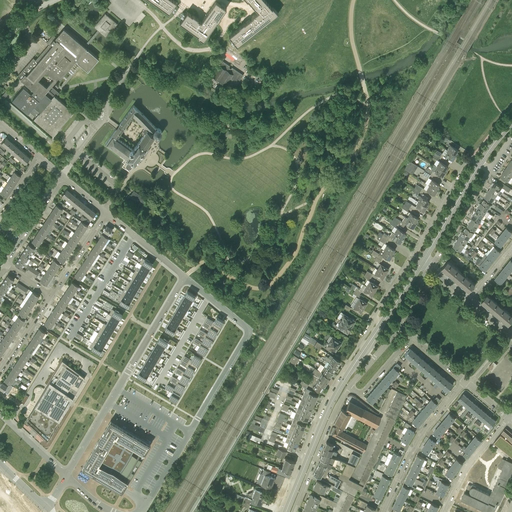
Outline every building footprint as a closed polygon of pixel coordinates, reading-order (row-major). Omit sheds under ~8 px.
[(150,0),(169,13),(171,9),(174,11),(176,8),(174,7),(174,8),(173,7),(176,2),(173,0),(150,0)] [(239,28),(229,36),(232,40),(231,41),(233,45),(235,43),(237,46),(278,13),(273,7),(272,8),(264,0),(246,0),(247,1),(248,0),(258,12),(252,17),(244,23),(238,27),(239,28)] [(183,17),(179,22),(198,35),(197,36),(203,41),(216,22),(217,23),(221,17),(220,17),(226,8),(223,7),(225,5),(221,3),(220,4),(216,1),(201,22),(198,19),(193,15),(192,15),(187,12),(184,16),(183,16),(184,14),(183,13),(180,16),(183,17)] [(98,31),(105,37),(117,24),(105,13),(93,27),(98,31)] [(15,97),(12,100),(17,104),(27,113),(29,111),(36,117),(34,119),(53,135),(58,130),(57,130),(59,128),(70,115),(73,112),(54,95),(52,93),(53,93),(53,92),(54,91),(53,90),(52,89),(51,91),(50,91),(48,90),(55,82),(58,85),(59,84),(57,82),(76,61),(77,62),(76,62),(81,66),(88,72),(99,59),(87,49),(87,50),(86,49),(87,49),(85,48),(84,46),(64,29),(56,37),(54,35),(47,43),(51,46),(45,53),(38,62),(33,58),(18,76),(21,79),(20,79),(21,80),(22,81),(31,89),(28,91),(23,87),(15,97)] [(242,75),(221,62),(207,82),(213,86),(212,88),(228,98),(242,75)] [(82,67),(76,74),(85,82),(91,75),(82,67)] [(10,92),(7,89),(0,97),(0,99),(2,101),(10,92)] [(149,150),(147,148),(154,136),(155,136),(156,137),(157,137),(158,137),(159,136),(160,136),(160,135),(161,134),(162,134),(162,133),(161,132),(161,131),(161,130),(160,129),(159,128),(158,128),(157,128),(138,110),(133,105),(121,121),(118,126),(117,127),(111,135),(112,135),(105,144),(126,159),(125,161),(126,161),(126,162),(127,163),(125,165),(125,168),(127,169),(128,170),(131,169),(134,165),(138,160),(140,162),(143,157),(144,158),(146,155),(145,154),(149,150)] [(1,143),(6,148),(11,142),(6,138),(1,143)] [(6,148),(10,152),(15,146),(11,142),(6,148)] [(447,149),(456,156),(458,154),(456,152),(458,150),(450,145),(447,149)] [(10,152),(15,156),(20,150),(15,146),(10,152)] [(455,157),(456,156),(447,149),(445,148),(442,153),(444,155),(452,161),(455,157)] [(15,156),(20,160),(25,154),(20,150),(15,156)] [(25,154),(20,160),(25,164),(30,158),(25,154)] [(409,161),(404,169),(412,174),(417,166),(409,161)] [(436,166),(437,167),(446,173),(447,170),(445,169),(447,167),(439,161),(436,166)] [(445,174),(446,173),(437,167),(434,172),(442,177),(444,173),(445,174)] [(504,170),(503,172),(511,177),(511,171),(506,168),(505,170),(504,170)] [(11,176),(17,181),(21,176),(20,175),(22,173),(16,169),(14,172),(14,171),(11,176)] [(500,177),(499,179),(505,183),(507,181),(508,182),(511,177),(503,172),(501,174),(502,174),(500,177)] [(14,186),(17,181),(11,176),(7,182),(14,186)] [(431,180),(428,185),(438,191),(439,188),(438,187),(439,185),(431,180)] [(494,181),(491,185),(500,190),(502,187),(509,192),(511,189),(499,181),(497,184),(494,181)] [(4,187),(10,191),(14,186),(7,182),(4,187)] [(437,192),(438,191),(428,185),(427,184),(424,189),(434,195),(436,192),(437,192)] [(491,185),(489,189),(497,194),(500,196),(503,192),(500,190),(491,185)] [(10,191),(4,187),(0,192),(7,197),(10,191)] [(62,195),(66,199),(71,193),(66,189),(62,195)] [(489,189),(486,193),(495,198),(497,194),(489,189)] [(137,200),(138,200),(138,199),(143,202),(146,199),(134,190),(123,203),(131,209),(137,200)] [(66,199),(71,203),(76,197),(71,193),(66,199)] [(486,193),(484,197),(492,202),(495,204),(497,200),(495,198),(486,193)] [(417,201),(418,202),(427,207),(429,205),(427,204),(429,201),(420,196),(417,201)] [(71,203),(76,207),(81,201),(76,197),(71,203)] [(484,199),(481,203),(489,208),(490,208),(492,204),(484,199)] [(76,207),(81,211),(86,205),(81,201),(76,207)] [(426,209),(427,207),(418,202),(415,207),(423,212),(426,208),(426,209)] [(481,202),(478,206),(486,211),(489,208),(481,203),(481,202)] [(53,210),(59,214),(63,209),(56,205),(53,210)] [(81,211),(86,215),(91,209),(86,205),(81,211)] [(478,206),(476,210),(484,215),(487,217),(490,219),(492,215),(489,213),(486,211),(478,206)] [(91,209),(86,215),(91,219),(96,213),(91,209)] [(56,220),(59,214),(53,210),(49,215),(56,220)] [(476,210),(473,214),(481,219),(484,215),(476,210)] [(406,218),(408,219),(416,224),(418,222),(416,221),(418,218),(410,213),(406,218)] [(473,214),(471,218),(472,218),(471,218),(475,221),(475,220),(479,223),(481,219),(473,214)] [(52,225),(56,220),(49,215),(46,220),(52,225)] [(416,224),(408,219),(406,218),(404,217),(401,221),(405,223),(413,229),(415,225),(416,225),(416,224)] [(471,218),(469,222),(477,227),(480,223),(479,223),(475,220),(475,221),(471,218)] [(42,226),(49,230),(51,227),(52,225),(46,220),(42,226)] [(77,227),(84,231),(88,226),(81,221),(77,227)] [(469,222),(467,226),(475,231),(477,227),(469,222)] [(104,232),(102,234),(107,237),(112,229),(109,227),(106,225),(103,231),(104,232)] [(45,235),(49,230),(42,226),(39,231),(45,235)] [(81,236),(84,231),(77,227),(74,232),(81,236)] [(466,227),(463,231),(468,234),(471,236),(471,237),(474,232),(466,227)] [(511,231),(507,227),(503,232),(508,237),(511,232),(511,231)] [(394,232),(404,238),(405,237),(403,236),(405,233),(397,228),(394,232)] [(463,230),(460,234),(468,240),(471,236),(468,234),(463,231),(463,230)] [(35,236),(42,241),(45,235),(39,231),(35,236)] [(81,236),(74,232),(72,235),(71,237),(77,241),(81,236)] [(403,240),(404,238),(394,232),(393,233),(392,232),(390,235),(388,234),(387,236),(384,233),(381,237),(387,240),(389,237),(400,244),(402,240),(403,240)] [(503,232),(499,237),(504,242),(508,237),(503,232)] [(102,234),(99,239),(105,243),(108,238),(107,237),(102,234)] [(460,234),(458,238),(466,243),(468,240),(460,234)] [(385,244),(387,240),(381,237),(379,235),(377,239),(379,240),(385,244)] [(32,241),(37,245),(38,246),(42,241),(35,236),(32,241)] [(74,247),(77,241),(71,237),(67,242),(74,247)] [(499,237),(495,242),(501,246),(504,242),(499,237)] [(458,238),(455,242),(463,247),(466,243),(458,238)] [(99,239),(95,245),(101,249),(105,243),(99,239)] [(25,249),(31,253),(37,245),(32,241),(30,245),(28,244),(25,249)] [(70,252),(74,247),(67,242),(63,247),(70,252)] [(455,242),(453,246),(461,251),(463,247),(455,242)] [(95,245),(92,250),(98,254),(101,249),(95,245)] [(394,250),(386,245),(383,250),(393,256),(394,253),(393,252),(394,250)] [(60,253),(67,257),(70,252),(63,247),(60,253)] [(495,247),(491,252),(497,256),(501,252),(501,251),(495,247)] [(378,253),(379,253),(370,248),(367,251),(371,253),(376,256),(376,257),(378,253)] [(28,258),(31,253),(25,249),(21,254),(28,258)] [(392,257),(393,256),(383,250),(382,249),(379,253),(378,253),(389,260),(392,257)] [(92,250),(88,255),(94,259),(98,254),(92,250)] [(489,250),(485,255),(493,261),(497,256),(491,252),(489,250)] [(57,258),(62,262),(63,262),(67,257),(60,253),(56,258),(57,258)] [(18,259),(24,263),(28,258),(21,254),(18,259)] [(88,255),(85,260),(91,264),(94,259),(88,255)] [(485,255),(481,259),(489,266),(493,261),(485,255)] [(142,258),(139,263),(141,264),(149,269),(152,264),(149,262),(149,261),(146,259),(145,260),(142,258)] [(21,268),(24,263),(18,259),(15,264),(21,268)] [(481,259),(477,264),(480,266),(479,266),(485,271),(489,266),(481,259)] [(51,265),(57,269),(60,264),(55,260),(54,260),(51,265)] [(85,260),(81,265),(87,269),(91,264),(85,260)] [(461,284),(462,285),(463,286),(464,286),(469,291),(475,284),(461,273),(448,261),(442,268),(448,273),(450,275),(450,274),(456,279),(461,284)] [(139,269),(147,274),(149,269),(141,264),(139,269)] [(377,269),(385,274),(388,269),(380,264),(377,269)] [(47,270),(53,274),(57,269),(51,265),(47,270)] [(81,265),(78,271),(84,275),(84,274),(87,269),(81,265)] [(511,268),(507,265),(503,270),(508,274),(511,269),(511,268)] [(137,267),(134,272),(144,278),(147,274),(139,269),(137,267)] [(382,279),(385,274),(377,269),(374,274),(382,279)] [(43,275),(50,280),(53,274),(47,270),(43,275)] [(503,270),(499,274),(505,279),(508,274),(503,270)] [(78,271),(74,276),(79,279),(80,280),(81,279),(84,275),(78,271)] [(134,272),(131,277),(132,278),(141,283),(144,278),(134,272)] [(495,279),(501,284),(505,279),(499,274),(495,279)] [(4,280),(11,284),(14,279),(7,275),(4,280)] [(50,280),(43,275),(40,281),(46,285),(50,280)] [(130,282),(129,282),(138,288),(141,283),(132,278),(130,282)] [(425,286),(429,289),(433,285),(432,284),(434,282),(432,279),(430,282),(429,281),(426,285),(425,286)] [(1,285),(7,289),(11,284),(4,280),(1,285)] [(128,281),(126,286),(136,292),(138,288),(129,282),(130,282),(128,281)] [(366,286),(374,291),(377,286),(369,281),(366,286)] [(72,282),(69,287),(75,291),(78,286),(76,285),(72,282)] [(371,296),(374,291),(366,286),(362,284),(359,288),(352,284),(350,287),(355,290),(360,293),(362,291),(361,290),(362,290),(371,296)] [(126,286),(123,291),(133,297),(136,292),(126,286)] [(69,287),(65,292),(71,297),(75,291),(69,287)] [(123,291),(120,296),(130,302),(133,297),(123,291)] [(187,291),(184,296),(192,301),(193,302),(196,297),(194,295),(187,291)] [(29,297),(35,301),(39,296),(32,292),(29,297)] [(65,292),(62,298),(68,302),(71,297),(65,292)] [(500,318),(502,319),(503,320),(503,319),(509,324),(511,320),(511,315),(501,306),(487,294),(481,301),(487,306),(488,307),(489,308),(495,313),(501,317),(500,318)] [(120,296),(117,300),(120,302),(120,303),(123,305),(123,304),(127,306),(130,302),(120,296)] [(184,296),(181,301),(189,305),(190,305),(192,301),(184,296)] [(25,302),(32,306),(35,301),(29,297),(25,302)] [(62,298),(58,303),(64,307),(68,302),(62,298)] [(355,303),(363,308),(367,303),(359,298),(355,303)] [(181,301),(179,305),(187,310),(188,311),(191,306),(190,305),(189,305),(181,301)] [(22,307),(28,312),(32,306),(25,302),(22,307)] [(58,303),(55,308),(61,312),(64,307),(58,303)] [(360,313),(363,308),(355,303),(352,308),(360,313)] [(179,305),(176,310),(184,315),(187,310),(179,305)] [(20,314),(25,317),(28,312),(22,307),(18,313),(20,314)] [(55,308),(51,313),(57,318),(60,319),(62,316),(63,314),(61,312),(55,308)] [(112,309),(109,314),(111,316),(111,315),(119,320),(122,315),(118,313),(119,312),(115,310),(115,311),(112,309)] [(176,310),(173,315),(181,319),(184,315),(176,310)] [(337,317),(339,319),(336,325),(333,323),(331,326),(343,334),(345,331),(347,332),(349,329),(351,327),(351,326),(354,320),(342,313),(340,312),(337,317)] [(51,313),(48,319),(54,323),(57,318),(51,313)] [(111,316),(108,320),(116,325),(119,320),(111,315),(111,316)] [(173,315),(170,319),(178,324),(181,319),(173,315)] [(14,321),(21,325),(25,320),(23,319),(18,316),(14,321)] [(207,318),(205,321),(219,330),(224,321),(220,319),(217,317),(214,320),(214,322),(207,318)] [(48,319),(44,324),(50,328),(54,323),(48,319)] [(170,319),(167,324),(176,329),(178,324),(170,319)] [(106,324),(106,325),(114,329),(116,325),(108,320),(106,324)] [(17,331),(21,325),(14,321),(11,326),(17,331)] [(205,321),(203,325),(209,329),(207,334),(214,338),(219,330),(205,321)] [(104,323),(101,328),(111,334),(114,329),(106,325),(106,324),(104,323)] [(167,324),(165,329),(168,331),(168,332),(171,334),(172,333),(175,335),(178,330),(176,329),(167,324)] [(14,336),(17,331),(11,326),(7,331),(14,336)] [(39,328),(36,333),(42,337),(45,332),(39,328)] [(101,328),(98,333),(108,339),(111,334),(101,328)] [(200,330),(198,334),(204,338),(202,342),(209,346),(214,338),(207,334),(200,330)] [(11,341),(14,336),(7,331),(5,334),(4,337),(11,341)] [(36,333),(32,339),(38,343),(42,337),(36,333)] [(98,333),(95,337),(105,343),(108,339),(98,333)] [(319,348),(322,343),(317,340),(316,340),(305,333),(302,338),(307,341),(319,348)] [(330,350),(332,348),(335,350),(337,346),(338,346),(339,343),(340,344),(340,343),(341,343),(341,342),(341,341),(340,341),(340,340),(339,340),(339,341),(335,338),(336,338),(332,335),(331,336),(327,333),(324,338),(326,339),(323,345),(330,350)] [(7,346),(11,341),(4,337),(2,339),(0,342),(7,346)] [(95,337),(93,342),(103,348),(105,343),(95,337)] [(159,337),(157,342),(165,347),(168,342),(167,342),(167,341),(164,339),(163,340),(159,337)] [(195,338),(193,342),(199,346),(196,351),(200,353),(204,355),(209,346),(202,342),(195,338)] [(32,339),(29,344),(35,348),(38,343),(32,339)] [(93,342),(90,347),(92,348),(92,349),(95,351),(96,351),(100,353),(103,348),(93,342)] [(157,342),(154,347),(162,352),(165,347),(157,342)] [(29,344),(25,349),(31,353),(35,348),(29,344)] [(154,347),(151,352),(159,356),(162,352),(154,347)] [(410,359),(415,353),(409,349),(408,348),(406,351),(407,352),(404,355),(410,359)] [(25,349),(22,354),(28,358),(31,353),(25,349)] [(151,352),(148,356),(157,362),(158,362),(161,357),(159,356),(151,352)] [(410,359),(415,364),(420,358),(415,353),(410,359)] [(22,354),(18,360),(24,364),(28,358),(22,354)] [(299,358),(293,354),(287,363),(294,367),(299,358)] [(184,356),(182,359),(196,368),(201,359),(197,357),(194,355),(191,360),(184,356)] [(324,358),(325,359),(336,366),(340,361),(330,355),(328,357),(326,356),(324,358)] [(148,356),(146,361),(155,366),(157,362),(148,356)] [(415,364),(420,368),(425,362),(420,358),(415,364)] [(182,359),(180,363),(187,367),(184,372),(191,376),(196,368),(182,359)] [(333,372),(336,366),(325,359),(323,362),(325,364),(324,366),(333,372)] [(18,360),(15,365),(21,369),(24,364),(18,360)] [(85,378),(62,360),(26,421),(47,440),(60,419),(85,378)] [(146,361),(143,366),(152,371),(155,366),(146,361)] [(494,361),(488,367),(492,370),(498,364),(494,361)] [(420,368),(426,373),(431,367),(425,362),(420,368)] [(15,365),(11,370),(17,374),(21,369),(15,365)] [(143,366),(140,370),(148,375),(150,376),(153,371),(152,371),(143,366)] [(330,377),(333,372),(324,366),(322,369),(319,367),(317,370),(330,377)] [(395,376),(399,372),(393,367),(390,371),(395,376)] [(426,373),(431,377),(436,371),(431,367),(426,373)] [(177,368),(175,372),(182,376),(179,380),(186,384),(191,376),(184,372),(177,368)] [(315,368),(311,374),(309,377),(313,379),(324,386),(330,377),(317,370),(315,368)] [(11,370),(8,375),(14,379),(17,374),(11,370)] [(140,370),(137,375),(141,377),(140,378),(144,380),(144,379),(145,380),(148,375),(140,370)] [(386,376),(391,381),(395,376),(390,371),(386,376)] [(431,377),(436,382),(441,376),(436,371),(431,377)] [(8,375),(4,380),(4,381),(9,384),(10,384),(14,379),(8,375)] [(172,376),(170,380),(177,384),(174,388),(174,389),(181,393),(186,384),(179,380),(172,376)] [(382,380),(387,385),(391,381),(386,376),(382,380)] [(436,382),(442,386),(447,380),(441,376),(436,382)] [(320,392),(324,386),(313,379),(311,383),(314,385),(312,387),(320,392)] [(378,385),(383,390),(387,385),(382,380),(378,385)] [(447,380),(442,386),(447,391),(452,385),(447,380)] [(1,382),(0,383),(0,388),(4,391),(9,384),(4,381),(3,383),(1,382)] [(167,384),(165,388),(172,392),(169,397),(173,399),(176,401),(181,393),(174,389),(174,388),(167,384)] [(374,389),(379,394),(383,390),(378,385),(374,389)] [(303,395),(315,400),(317,396),(314,395),(315,392),(306,388),(304,391),(303,395)] [(370,394),(375,399),(379,394),(374,389),(370,394)] [(406,395),(397,391),(395,396),(404,400),(406,395)] [(371,403),(375,399),(370,394),(366,398),(371,403)] [(458,399),(463,403),(468,398),(463,394),(458,399)] [(314,404),(315,400),(303,395),(301,399),(314,404)] [(404,400),(395,396),(392,401),(402,405),(404,400)] [(463,403),(468,407),(472,402),(468,398),(463,403)] [(312,409),(314,404),(301,399),(299,403),(312,409)] [(433,408),(437,404),(431,399),(427,403),(433,408)] [(390,405),(399,410),(402,405),(392,401),(390,405)] [(337,424),(335,428),(332,434),(347,442),(363,451),(367,445),(350,436),(341,431),(350,414),(376,427),(381,418),(349,402),(344,410),(341,408),(334,423),(337,424)] [(468,407),(472,411),(477,406),(472,402),(468,407)] [(310,413),(312,409),(299,403),(298,408),(310,413)] [(423,408),(429,413),(433,408),(427,403),(423,408)] [(397,415),(399,410),(390,405),(388,410),(397,415)] [(472,411),(477,415),(481,410),(477,406),(472,411)] [(308,417),(310,413),(298,408),(296,412),(308,417)] [(419,413),(425,417),(429,413),(423,408),(419,413)] [(397,415),(388,410),(386,415),(390,417),(395,419),(397,415)] [(477,415),(482,419),(486,414),(481,410),(477,415)] [(293,418),(303,422),(304,420),(307,421),(308,417),(296,412),(293,418)] [(416,417),(421,422),(425,417),(419,413),(416,417)] [(446,418),(451,423),(455,418),(450,414),(446,418)] [(482,419),(486,423),(491,418),(486,414),(482,419)] [(417,426),(421,422),(416,417),(412,422),(417,426)] [(291,425),(303,430),(305,425),(302,424),(303,422),(293,418),(291,425)] [(447,428),(451,423),(446,418),(442,423),(447,428)] [(491,418),(486,423),(491,427),(495,422),(491,418)] [(108,424),(82,469),(122,492),(150,444),(122,427),(110,420),(108,424)] [(248,426),(263,433),(264,428),(260,426),(254,424),(251,423),(248,426)] [(438,428),(443,432),(447,428),(442,423),(438,428)] [(302,434),(303,430),(291,425),(289,429),(302,434)] [(404,434),(410,438),(414,432),(408,428),(404,434)] [(439,437),(443,432),(438,428),(434,433),(439,437)] [(511,433),(506,428),(504,430),(504,429),(501,432),(502,432),(494,442),(511,457),(511,433)] [(300,438),(302,434),(289,429),(287,433),(288,433),(300,438)] [(300,438),(288,433),(287,438),(298,442),(300,438)] [(410,438),(404,434),(401,440),(407,443),(410,438)] [(472,440),(477,445),(481,440),(476,436),(472,440)] [(288,443),(296,447),(298,442),(287,438),(285,442),(288,443)] [(425,444),(431,448),(435,443),(429,439),(425,444)] [(474,450),(477,445),(472,440),(468,445),(474,450)] [(321,452),(335,457),(337,458),(338,457),(335,456),(331,454),(332,452),(336,454),(336,453),(337,451),(333,449),(335,445),(326,441),(321,452)] [(431,448),(425,444),(422,450),(428,454),(431,448)] [(470,454),(474,450),(468,445),(466,447),(464,445),(462,448),(464,450),(470,454)] [(276,454),(284,457),(286,452),(278,449),(276,454)] [(319,462),(327,466),(330,467),(332,463),(335,457),(321,452),(319,458),(320,458),(319,462)] [(390,459),(397,462),(400,455),(393,452),(390,459)] [(347,463),(355,466),(359,456),(352,453),(347,463)] [(414,462),(421,465),(425,459),(425,458),(417,455),(416,458),(414,462)] [(281,469),(290,473),(294,461),(285,458),(281,467),(281,469)] [(499,503),(506,488),(507,487),(506,487),(511,473),(511,462),(506,460),(502,458),(498,468),(502,469),(490,495),(475,488),(476,487),(472,485),(471,486),(468,484),(465,491),(461,498),(490,511),(493,511),(496,506),(496,505),(497,502),(499,503)] [(387,465),(394,469),(397,462),(390,459),(387,465)] [(453,464),(458,468),(462,463),(457,459),(453,464)] [(316,468),(327,473),(329,470),(325,468),(327,466),(319,462),(316,468)] [(346,462),(342,473),(349,476),(355,466),(347,463),(346,462)] [(421,465),(414,462),(411,468),(418,472),(421,465)] [(289,476),(290,473),(281,469),(281,467),(278,466),(278,468),(274,467),(275,465),(270,463),(269,465),(268,469),(271,470),(271,469),(289,476)] [(449,468),(455,473),(458,468),(453,464),(449,468)] [(394,469),(387,465),(384,472),(385,472),(391,475),(392,475),(391,475),(394,469)] [(325,477),(327,473),(316,468),(313,473),(320,478),(322,475),(325,477)] [(408,475),(415,478),(418,472),(411,468),(408,475)] [(455,473),(449,468),(445,473),(451,477),(455,473)] [(264,474),(260,483),(271,488),(274,478),(268,476),(270,471),(263,469),(262,473),(264,474)] [(81,478),(90,483),(93,476),(84,472),(81,478)] [(348,479),(349,476),(342,473),(341,472),(339,478),(344,480),(340,488),(354,495),(357,489),(361,491),(363,486),(348,479)] [(28,511),(29,511),(0,476),(0,475),(0,495),(13,511),(1,511),(0,511),(28,511)] [(336,482),(334,486),(337,488),(341,480),(330,475),(329,478),(336,482)] [(379,482),(386,486),(389,479),(390,479),(383,475),(382,476),(379,482)] [(415,478),(408,475),(405,482),(412,485),(415,478)] [(313,488),(325,494),(326,490),(328,491),(330,487),(317,481),(313,488)] [(439,487),(446,490),(448,484),(441,481),(439,487)] [(376,489),(383,492),(386,486),(379,482),(376,489)] [(401,491),(407,494),(410,488),(403,485),(401,491)] [(337,488),(334,486),(332,490),(340,494),(342,491),(337,488)] [(245,497),(243,502),(244,502),(250,504),(250,503),(256,505),(257,503),(261,505),(263,502),(263,500),(265,501),(267,496),(261,493),(262,491),(255,488),(254,487),(252,492),(247,494),(248,494),(248,495),(249,495),(249,496),(250,496),(250,497),(251,497),(252,497),(251,500),(245,497)] [(436,492),(443,495),(446,490),(439,487),(436,492)] [(383,492),(376,489),(373,495),(373,496),(377,497),(375,502),(378,503),(383,492)] [(398,496),(405,499),(407,494),(401,491),(398,496)] [(307,502),(317,507),(320,500),(334,507),(336,502),(325,497),(320,495),(318,499),(310,495),(307,502)] [(396,502),(402,505),(405,499),(398,496),(396,502)] [(314,511),(317,507),(307,502),(304,509),(310,511),(314,511)] [(393,507),(400,510),(402,505),(396,502),(393,507)] [(427,508),(436,511),(438,506),(431,503),(429,502),(427,508)]
